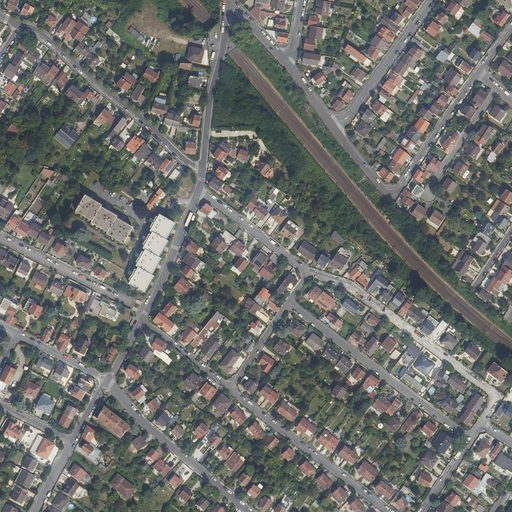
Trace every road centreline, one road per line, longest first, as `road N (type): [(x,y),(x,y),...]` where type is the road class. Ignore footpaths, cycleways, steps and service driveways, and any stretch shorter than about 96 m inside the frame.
road 1 (residential): [(202,173),(40,33),(19,24)]
road 2 (residential): [(341,136),(390,197),(477,74)]
road 3 (residential): [(288,303),(469,439)]
road 4 (residential): [(494,395),(351,286),(308,272)]
road 5 (residential): [(229,387),(388,511)]
road 6 (residential): [(249,511),(106,382)]
road 7 (residential): [(0,236),(133,304)]
road 8 (unclassified): [(198,191),(141,321)]
road 9 (residential): [(350,114),(431,0)]
road 10 (residential): [(308,272),(198,191)]
